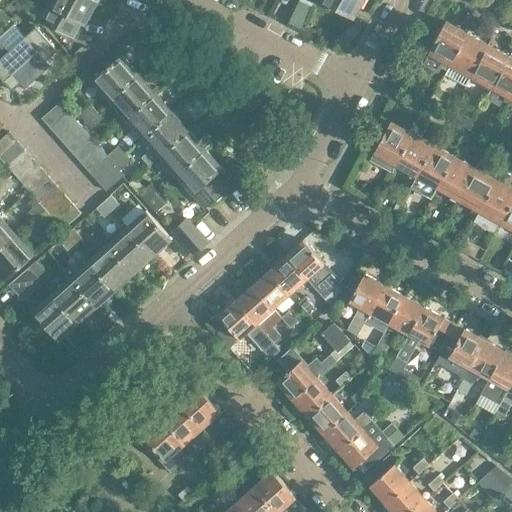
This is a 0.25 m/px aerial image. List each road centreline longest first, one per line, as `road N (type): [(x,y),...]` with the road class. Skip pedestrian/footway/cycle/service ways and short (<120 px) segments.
road 1 (residential): [(342,511),(158,310)]
road 2 (residential): [(298,191),(511,313)]
road 3 (tertiary): [(158,310),(298,191)]
road 4 (residential): [(17,126),(149,0)]
road 5 (residential): [(203,0),(355,87)]
road 6 (tertiary): [(37,402),(158,310)]
road 7 (residential): [(134,511),(37,402)]
